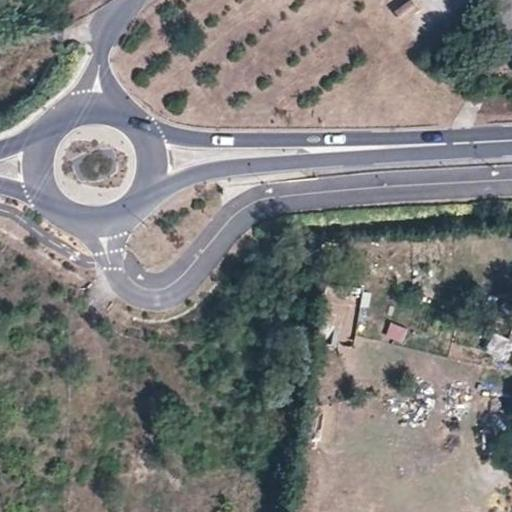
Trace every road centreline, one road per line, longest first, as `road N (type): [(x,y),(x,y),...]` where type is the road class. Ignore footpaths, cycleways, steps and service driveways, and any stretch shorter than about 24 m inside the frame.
road 1 (residential): [(107,261),(133,294),(172,296),(260,210),(511,191)]
road 2 (tertiary): [(342,148),(147,135)]
road 3 (tertiary): [(153,186),(342,148)]
road 4 (tertiary): [(511,140),(342,148)]
road 5 (tertiary): [(45,193),(70,218),(104,225),(135,212),(153,186)]
